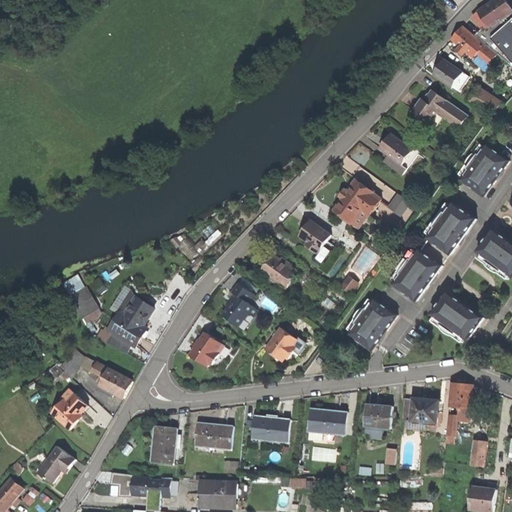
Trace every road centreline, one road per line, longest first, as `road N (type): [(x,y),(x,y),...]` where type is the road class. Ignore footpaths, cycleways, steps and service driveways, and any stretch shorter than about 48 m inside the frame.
road 1 (residential): [(481,0),(209,282),(150,375)]
road 2 (residential): [(372,380),(382,350),(431,303),(511,182)]
road 3 (residential): [(190,401),(372,380)]
road 4 (residential): [(134,400),(63,511)]
